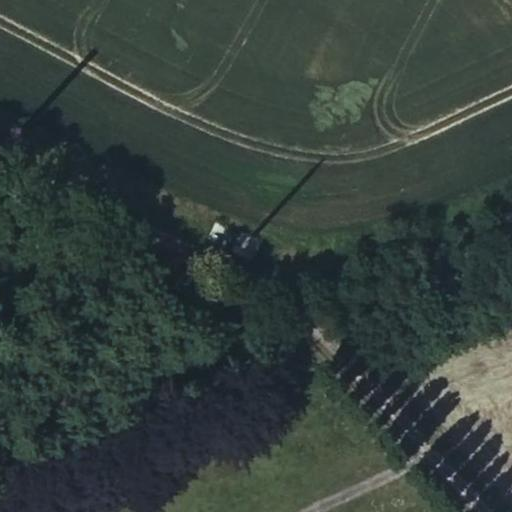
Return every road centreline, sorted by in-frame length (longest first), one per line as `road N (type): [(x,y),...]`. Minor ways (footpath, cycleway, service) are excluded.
road 1 (track): [(484,511),(308,319),(227,269),(0,164)]
road 2 (track): [(427,447),(287,511)]
